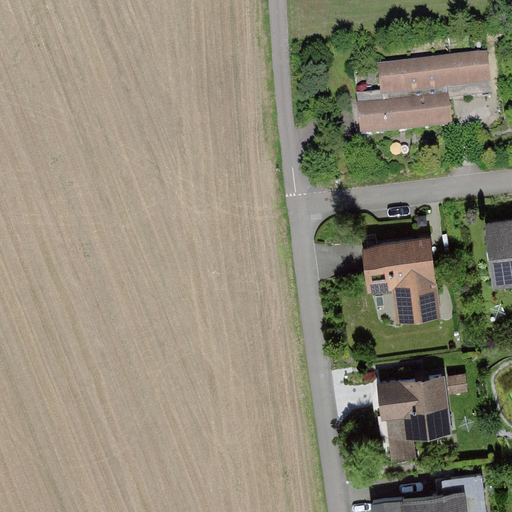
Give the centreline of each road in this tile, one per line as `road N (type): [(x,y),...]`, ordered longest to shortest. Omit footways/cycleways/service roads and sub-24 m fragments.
road 1 (residential): [(341,511),(300,208)]
road 2 (residential): [(300,208),(511,180)]
road 3 (residential): [(300,208),(285,0)]
